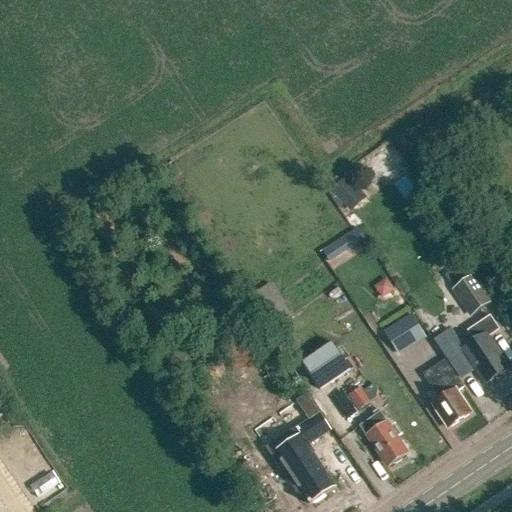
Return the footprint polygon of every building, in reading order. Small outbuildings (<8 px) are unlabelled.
[(352,211),(368,196),(348,175),(332,190),(352,211)] [(357,229),(323,253),(330,263),(364,239),(357,229)] [(475,274),(466,261),(446,275),(455,288),(452,290),(471,317),(495,300),(476,273),(475,274)] [(288,315),(336,284),(322,262),(274,294),(288,315)] [(265,283),(250,293),(272,326),(287,316),(265,283)] [(400,355),(427,337),(411,314),(385,332),(400,355)] [(486,385),(510,370),(489,338),(500,331),(490,317),(468,332),(475,343),(463,351),(486,385)] [(472,369),(458,349),(455,345),(450,349),(442,337),(434,342),(459,378),(472,369)] [(322,390),(352,369),(333,342),(303,362),(322,390)] [(432,405),(449,430),(471,415),(456,394),(464,389),(447,363),(425,378),(440,400),(432,405)] [(374,385),(363,392),(371,403),(375,399),(377,389),(374,385)] [(359,411),(370,403),(361,389),(349,397),(359,411)] [(337,489),(308,447),(331,431),(307,395),(296,403),(309,422),(267,451),(294,490),(299,487),(312,506),(337,489)] [(405,456),(393,438),(396,436),(381,413),(360,427),(379,456),(381,454),(389,466),(405,456)] [(395,485),(401,496),(434,479),(428,468),(395,485)]
